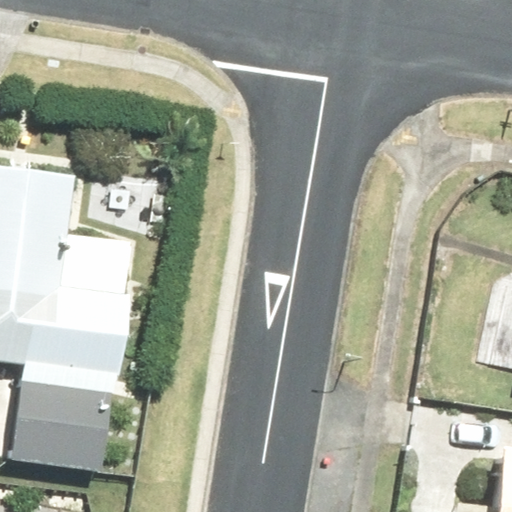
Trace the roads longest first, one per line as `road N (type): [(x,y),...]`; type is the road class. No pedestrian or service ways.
road 1 (residential): [(340,6),(258,511)]
road 2 (residential): [(511,33),(340,6)]
